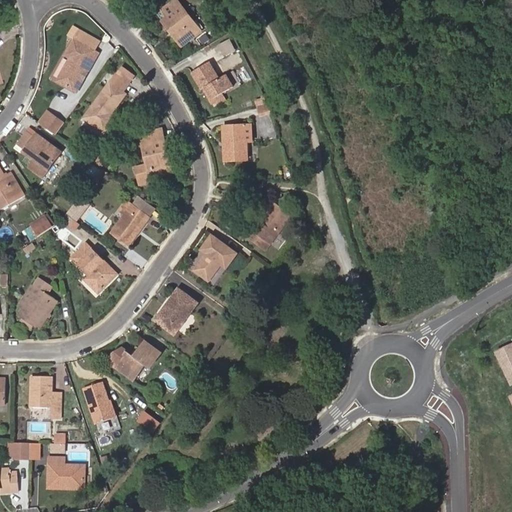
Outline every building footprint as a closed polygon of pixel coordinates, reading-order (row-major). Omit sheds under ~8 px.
[(164,22),(171,31),(173,33),(185,49),(207,32),(180,0),(171,0),(161,8),(169,19),(164,22)] [(71,58),(58,81),(80,93),(109,43),(81,29),(66,55),(71,58)] [(225,53),(236,50),(233,39),(222,43),(225,53)] [(202,91),(204,90),(207,88),(215,100),(217,99),(221,107),(231,101),(228,95),(239,88),(231,73),(223,78),(214,62),(193,74),(202,91)] [(125,66),(84,120),(104,135),(117,119),(112,116),(128,96),(124,94),(138,76),(125,66)] [(207,88),(204,90),(211,102),(215,100),(207,88)] [(267,95),(257,99),(262,114),(272,110),(267,95)] [(60,133),(68,118),(48,108),(40,122),(60,133)] [(225,124),(225,145),(229,145),(230,161),(253,162),(252,143),(257,142),(256,123),(225,124)] [(162,130),(149,133),(150,140),(144,141),(149,166),(138,169),(142,185),(153,183),(153,179),(151,172),(167,168),(164,153),(167,152),(162,130)] [(24,152),(44,166),(55,149),(37,134),(35,137),(29,132),(19,146),(25,151),(24,152)] [(167,168),(151,172),(153,179),(173,175),(167,152),(164,153),(167,168)] [(10,188),(5,180),(0,171),(0,207),(1,210),(23,196),(16,185),(10,188)] [(92,183),(97,187),(107,174),(102,171),(92,183)] [(10,188),(16,185),(11,176),(5,180),(10,188)] [(120,210),(126,215),(136,204),(129,199),(120,210)] [(247,236),(269,252),(297,216),(277,201),(266,214),(263,212),(259,217),(262,219),(253,231),(251,231),(247,236)] [(136,204),(126,215),(111,234),(129,249),(154,217),(136,204)] [(50,212),(25,227),(33,240),(58,225),(50,212)] [(72,227),(78,231),(82,225),(76,221),(72,227)] [(208,254),(196,271),(212,284),(225,268),(230,272),(243,254),(216,233),(203,251),(208,254)] [(84,280),(101,296),(123,275),(89,241),(72,259),(84,271),(86,268),(92,273),(84,280)] [(41,331),(63,301),(50,292),(54,286),(41,277),(35,285),(34,284),(21,303),(25,306),(18,316),(41,331)] [(156,320),(175,335),(180,328),(178,327),(191,310),(193,311),(197,306),(179,291),(174,297),(175,298),(164,314),(162,313),(156,320)] [(110,362),(139,384),(152,367),(156,371),(169,354),(149,340),(138,357),(126,348),(110,362)] [(511,344),(498,351),(511,381),(511,344)] [(0,405),(8,405),(9,378),(0,377),(0,405)] [(31,378),(31,409),(50,409),(50,421),(65,420),(64,392),(57,393),(57,377),(31,378)] [(97,425),(122,417),(107,381),(83,390),(97,425)] [(54,436),(54,444),(63,444),(63,436),(54,436)] [(31,461),(31,444),(15,444),(7,445),(7,457),(11,457),(12,462),(31,461)] [(66,485),(84,485),(85,469),(66,469),(66,459),(50,459),(50,489),(66,489),(66,485)] [(0,491),(4,491),(4,495),(18,494),(18,480),(10,480),(9,473),(0,473),(0,491)]
